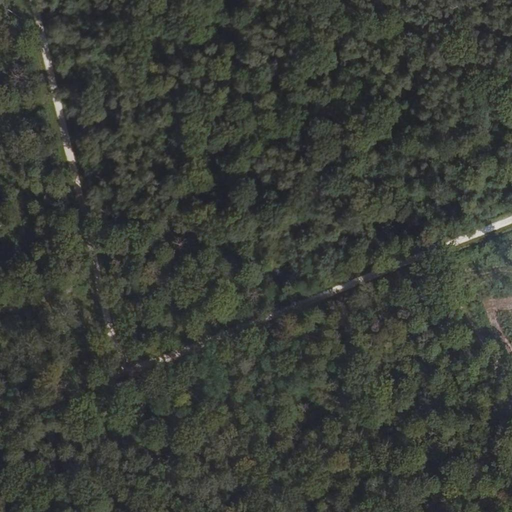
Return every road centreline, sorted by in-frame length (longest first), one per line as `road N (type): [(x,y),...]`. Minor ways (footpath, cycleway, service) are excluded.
road 1 (track): [(511,217),(118,380)]
road 2 (track): [(118,380),(29,0)]
road 3 (track): [(426,251),(511,390)]
